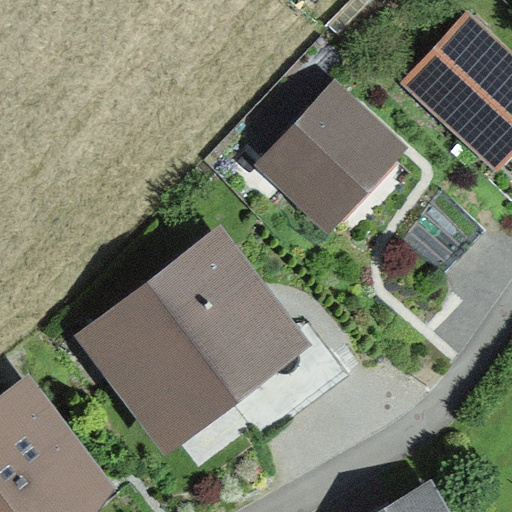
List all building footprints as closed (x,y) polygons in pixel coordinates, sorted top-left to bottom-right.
[(511,137),(511,63),(468,22),(414,81),(495,156),(511,137)] [(326,218),(395,145),(336,90),(268,163),(326,218)] [(275,337),(214,257),(110,336),(171,417),(275,337)] [(67,511),(97,489),(24,394),(0,412),(0,511),(67,511)] [(438,511),(426,490),(387,511),(438,511)]
